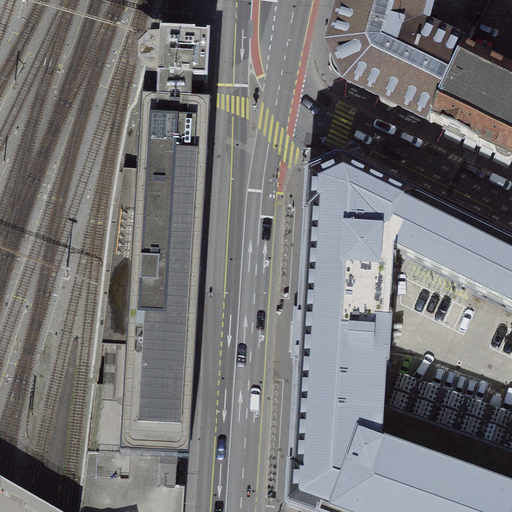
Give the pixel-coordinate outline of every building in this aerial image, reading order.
[(346,0),(332,50),(334,54),(334,55),(333,55),(333,56),(333,57),(333,58),(332,59),(334,59),(334,62),(334,65),(335,68),(336,70),(338,73),(340,74),(340,75),(341,76),(342,77),(343,77),(344,78),(345,78),(347,82),(430,122),(464,50),(473,33),(459,23),(465,0),(346,0)] [(199,84),(205,85),(207,63),(208,41),(207,41),(207,42),(201,42),(194,41),(160,39),(157,82),(158,82),(156,105),(191,107),(192,84),(199,84)] [(454,134),(479,146),(511,79),(511,72),(464,50),(430,122),(454,134)] [(511,79),(479,146),(504,158),(511,162),(511,79)] [(156,105),(143,104),(139,172),(124,171),(107,292),(131,294),(129,321),(130,321),(125,400),(122,456),(159,458),(171,459),(180,459),(185,399),(187,400),(190,401),(192,368),(208,108),(199,107),(191,107),(156,105)] [(511,511),(511,247),(417,201),(417,200),(341,163),(308,178),(306,215),(307,215),(300,318),(297,318),(295,341),(294,363),(297,363),(291,467),(290,467),(287,505),(288,505),(289,506),(289,507),(303,511),(511,511)] [(155,511),(159,458),(122,456),(125,400),(95,399),(86,511),(155,511)]
